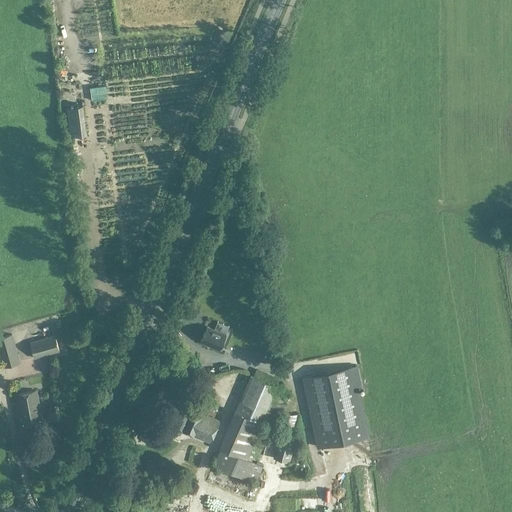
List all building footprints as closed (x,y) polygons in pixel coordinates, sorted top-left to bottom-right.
[(82,106),(68,108),(72,137),(86,134),(82,106)] [(207,327),(201,341),(219,349),(226,335),(207,327)] [(227,348),(268,353),(270,341),(254,339),(255,331),(241,329),(240,336),(229,335),(227,348)] [(20,362),(12,335),(0,337),(0,356),(3,367),(20,362)] [(55,336),(30,343),(34,358),(59,351),(55,336)] [(357,366),(304,377),(319,447),(368,436),(357,387),(362,386),(357,366)] [(291,393),(286,391),(250,375),(235,410),(264,423),(276,428),(291,393)] [(43,427),(40,411),(37,391),(16,395),(23,431),(43,427)] [(210,443),(219,421),(173,401),(163,423),(164,423),(163,427),(164,429),(172,433),(174,428),(210,443)] [(56,420),(55,413),(56,413),(54,406),(47,408),(48,413),(47,414),(47,415),(48,422),(56,420)] [(264,423),(235,410),(219,447),(220,448),(213,464),(254,482),(262,463),(256,461),(264,444),(256,440),(264,423)] [(278,433),(279,433),(292,437),(298,415),(283,412),(278,433)] [(296,438),(292,437),(279,433),(273,457),(290,462),(292,454),(294,447),(296,438)] [(169,491),(169,499),(186,498),(186,490),(169,491)]
